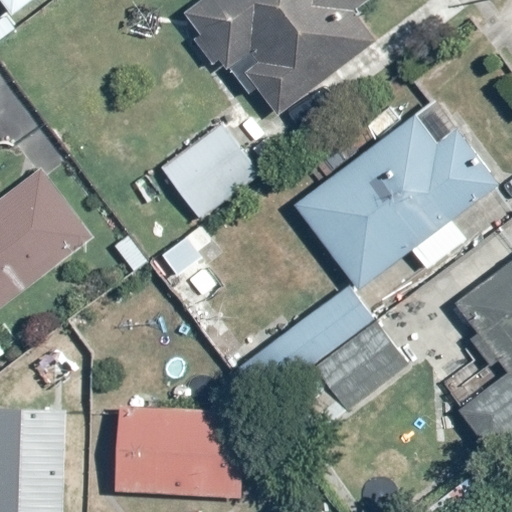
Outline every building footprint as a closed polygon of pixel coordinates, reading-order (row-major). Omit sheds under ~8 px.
[(197,0),(189,6),(209,33),(199,40),(225,76),(235,69),(254,95),(263,88),(281,112),(385,36),(363,6),(370,0),(197,0)] [(283,137),(250,91),(159,157),(192,203),(283,137)] [(479,145),(443,96),(302,200),(365,285),(420,244),(435,264),(471,237),(455,216),(504,179),(479,145)] [(0,307),(98,233),(47,165),(0,200),(0,307)] [(511,257),(456,302),(511,370),(465,407),(496,445),(511,432),(511,257)] [(379,314),(355,280),(240,360),(263,394),(379,314)] [(410,363),(382,322),(319,366),(347,407),(410,363)] [(64,511),(69,404),(0,400),(0,511),(64,511)] [(251,406),(126,400),(121,486),(246,493),(251,406)] [(511,484),(490,454),(419,506),(423,511),(481,511),(511,489),(511,484)] [(204,511),(197,502),(183,511),(204,511)]
